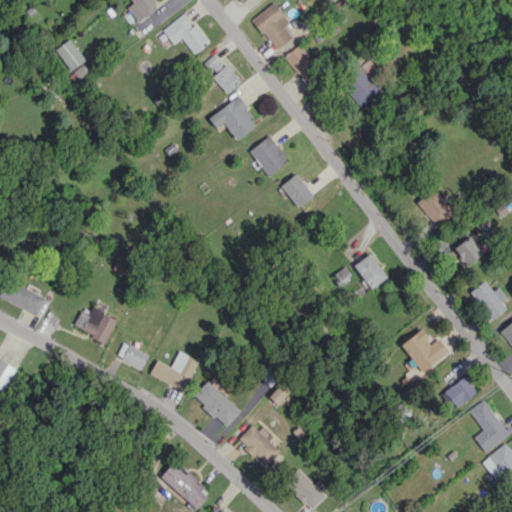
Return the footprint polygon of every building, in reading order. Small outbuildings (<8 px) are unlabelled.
[(127,7),(138,21),(159,6),(154,0),(130,0),(133,2),(127,7)] [(291,38),(283,25),(287,23),(275,2),(252,16),(272,49),(291,38)] [(162,30),(173,44),(180,37),(194,53),(208,41),(195,24),(192,26),(182,13),(162,30)] [(70,70),(84,59),(69,38),(54,49),(70,70)] [(304,82),(318,71),(298,44),(283,55),(304,82)] [(214,74),(211,77),(226,92),(239,79),(225,64),(223,66),(211,53),(202,61),(214,74)] [(361,105),(379,90),(358,66),(340,81),(361,105)] [(236,139),(257,123),(235,96),(208,118),(216,128),(222,123),(236,139)] [(248,151),(268,175),(287,159),(267,135),(248,151)] [(295,207),(312,196),(297,173),(280,183),(295,207)] [(435,226),(452,212),(433,188),(416,201),(435,226)] [(454,245),(463,264),(480,256),(472,237),(454,245)] [(369,288),(386,278),(371,253),(354,263),(369,288)] [(0,289),(0,299),(38,313),(45,294),(4,280),(0,289)] [(501,301),(506,298),(498,286),(491,291),(484,280),(469,289),(489,320),(506,309),(501,301)] [(73,327),(106,341),(115,317),(90,307),(87,314),(79,311),(73,327)] [(511,347),(511,320),(499,332),(511,347)] [(431,343),(421,328),(400,344),(421,371),(448,351),(438,338),(431,343)] [(142,367),(147,352),(122,343),(116,357),(142,367)] [(170,366),(156,359),(149,374),(183,390),(197,360),(178,350),(170,366)] [(0,388),(2,390),(15,366),(0,358),(0,388)] [(270,385),(278,373),(267,365),(259,376),(270,385)] [(442,392),(454,408),(476,391),(464,376),(442,392)] [(192,395),(225,426),(239,411),(206,380),(192,395)] [(277,404),(289,390),(280,382),(268,396),(277,404)] [(508,433),(482,400),(468,411),(482,429),(473,436),(484,451),(508,433)] [(237,438),(265,465),(279,450),(251,424),(237,438)] [(497,480),(503,474),(511,483),(511,451),(503,442),(480,462),(497,480)] [(173,461),(160,475),(195,508),(209,494),(173,461)] [(311,509),(325,494),(297,468),(283,483),(311,509)]
